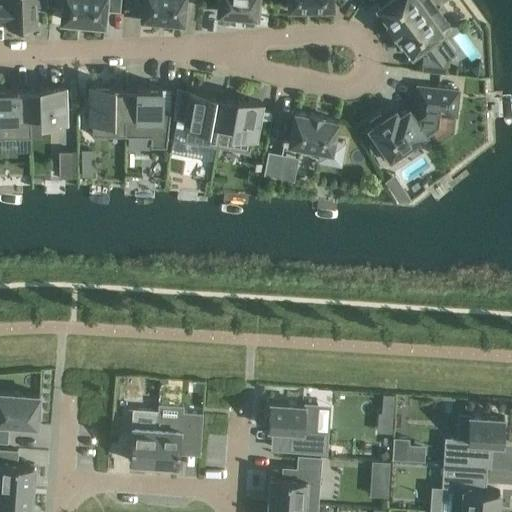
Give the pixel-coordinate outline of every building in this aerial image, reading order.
[(0,0),(0,22),(8,22),(8,26),(36,25),(36,7),(35,0),(0,0)] [(62,0),(61,20),(104,24),(105,9),(119,10),(120,0),(62,0)] [(143,1),(141,17),(183,21),(184,0),(138,0),(139,0),(143,1)] [(219,0),(218,11),(256,14),(257,0),(219,0)] [(333,0),(287,0),(288,8),(304,7),(304,8),(316,8),(316,7),(333,7),(333,0)] [(419,0),(387,0),(378,7),(389,22),(388,23),(400,38),(401,37),(412,53),(422,45),(430,56),(446,58),(454,51),(447,42),(440,32),(442,31),(419,0)] [(126,116),(125,88),(114,87),(114,84),(90,84),(89,118),(92,118),(92,135),(125,136),(126,116)] [(28,89),(30,117),(41,117),(41,119),(65,119),(64,85),(40,86),(40,89),(28,89)] [(126,116),(125,136),(149,136),(149,146),(166,147),(170,109),(161,109),(161,85),(137,85),(137,88),(125,88),(126,116)] [(371,125),(369,126),(382,145),(379,147),(389,161),(403,151),(401,148),(414,139),(416,142),(430,132),(438,143),(453,133),(455,113),(457,90),(418,85),(415,109),(412,112),(409,107),(399,114),(395,109),(382,117),(380,114),(369,122),(371,125)] [(30,117),(28,89),(17,89),(17,86),(0,86),(0,137),(31,137),(30,117)] [(217,145),(225,98),(214,96),(214,93),(190,89),(184,122),(187,123),(184,139),(217,145)] [(225,98),(217,145),(249,151),(252,135),(255,135),(261,102),(237,97),(237,100),(225,98)] [(294,111),(288,142),(320,148),(317,160),(341,165),(346,141),(334,139),(338,119),(323,116),(323,114),(310,112),(310,114),(294,111)] [(268,150),(263,174),(278,177),(294,180),(298,157),(283,153),(268,150)] [(395,174),(385,180),(398,200),(407,200),(411,197),(395,174)] [(0,439),(6,440),(8,422),(37,424),(39,393),(0,390),(0,439)] [(270,401),(268,427),(273,427),(290,428),(289,448),(324,451),(325,431),(315,430),(317,404),(305,403),(306,394),(281,392),(280,402),(270,401)] [(394,394),(383,393),(382,412),(393,412),(394,394)] [(156,426),(154,463),(178,464),(179,451),(180,434),(201,436),(203,413),(180,411),(180,418),(157,417),(156,417),(155,426),(156,426)] [(504,416),(459,413),(457,438),(446,437),(444,462),(469,464),(471,440),(502,442),(504,416)] [(112,422),(111,434),(120,435),(121,423),(112,422)] [(132,425),(130,461),(154,463),(156,426),(155,426),(132,425)] [(0,485),(32,488),(34,464),(16,462),(17,449),(0,447),(0,485)] [(408,447),(407,460),(424,461),(425,448),(408,447)] [(376,475),(389,476),(390,461),(377,460),(376,475)] [(469,464),(444,462),(442,488),(453,488),(451,510),(476,511),(497,511),(499,490),(468,488),(469,464)] [(270,476),(268,500),(317,503),(318,478),(314,478),(314,469),(296,468),(283,467),(282,477),(270,476)] [(0,511),(14,511),(30,511),(32,488),(0,485),(0,511)] [(268,500),(267,511),(315,511),(317,503),(268,500)]
